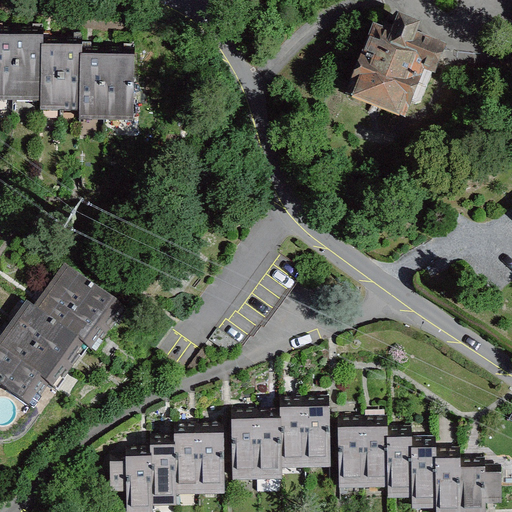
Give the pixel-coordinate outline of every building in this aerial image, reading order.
[(422,33),(402,25),(396,41),(377,34),(357,87),(365,90),(359,107),(408,126),(415,108),(420,109),(436,66),(413,58),(422,33)] [(0,110),(15,111),(18,31),(0,29),(0,110)] [(15,111),(39,111),(44,40),(44,32),(18,31),(15,111)] [(39,111),(39,120),(59,121),(62,41),(44,40),(39,111)] [(79,121),(83,50),(84,42),(62,41),(59,121),(79,121)] [(109,51),(83,50),(79,121),(78,130),(106,131),(109,51)] [(106,131),(134,132),(137,52),(109,51),(106,131)] [(90,345),(119,301),(67,267),(37,311),(27,305),(0,345),(0,385),(24,402),(40,378),(50,385),(81,339),(90,345)] [(442,511),(492,511),(492,460),(471,461),(471,451),(447,452),(447,440),(423,440),(423,429),(398,430),(398,419),(343,420),(342,398),(289,399),(289,410),(238,411),(239,425),(181,426),(181,437),(156,438),(156,448),(132,448),(132,455),(115,456),(116,487),(130,486),(130,511),(158,511),(158,502),(183,502),(183,490),(231,489),(231,477),(287,476),(287,464),(344,463),(345,483),(393,482),(393,493),(418,493),(418,504),(443,503),(442,511)]
